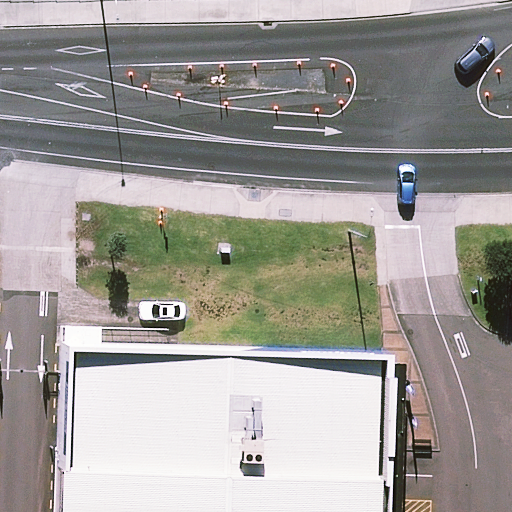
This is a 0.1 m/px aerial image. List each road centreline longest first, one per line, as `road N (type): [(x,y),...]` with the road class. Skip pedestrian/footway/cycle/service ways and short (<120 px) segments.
road 1 (tertiary): [(40,96),(145,61),(447,59),(511,49)]
road 2 (tertiary): [(511,149),(228,140),(40,96)]
